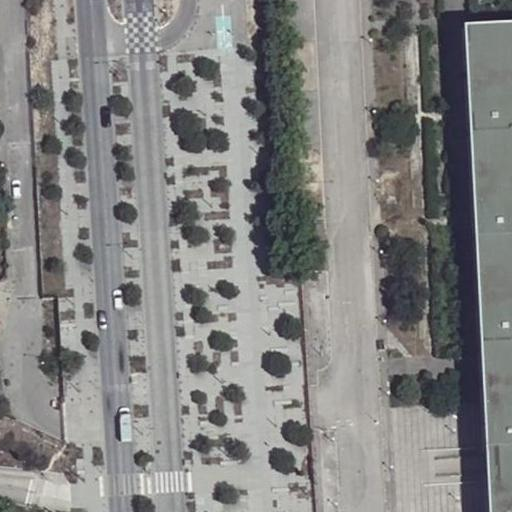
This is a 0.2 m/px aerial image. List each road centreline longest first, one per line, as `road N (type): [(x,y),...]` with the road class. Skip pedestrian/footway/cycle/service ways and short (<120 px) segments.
road 1 (tertiary): [(93,0),(124,511)]
road 2 (residential): [(254,511),(227,52)]
